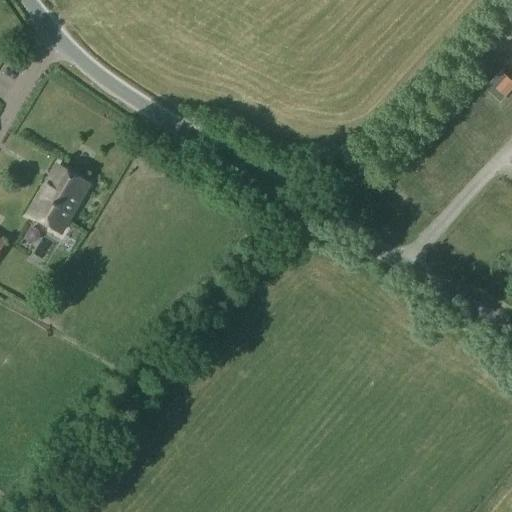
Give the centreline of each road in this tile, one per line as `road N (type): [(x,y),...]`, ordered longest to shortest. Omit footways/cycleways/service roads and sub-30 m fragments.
road 1 (unclassified): [(511,336),(96,74),(28,0)]
road 2 (track): [(24,511),(299,201)]
